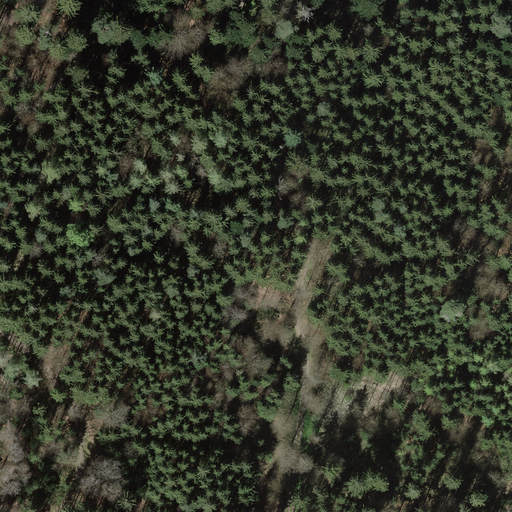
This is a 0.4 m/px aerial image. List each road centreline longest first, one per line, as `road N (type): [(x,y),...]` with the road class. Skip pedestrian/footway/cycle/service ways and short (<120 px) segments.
road 1 (track): [(293,511),(310,363),(297,303),(311,238),(297,187),(231,117),(206,109),(193,94),(190,55),(0,26)]
road 2 (track): [(190,55),(377,66),(511,184)]
road 3 (track): [(0,327),(58,388),(83,446),(78,481),(55,511)]
road 4 (track): [(34,118),(74,125),(92,117),(104,96),(190,55)]
